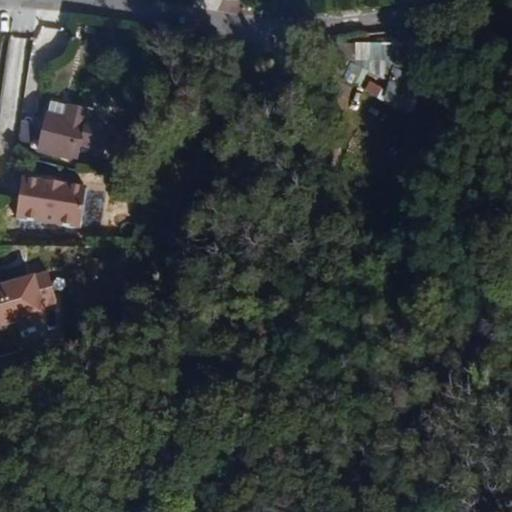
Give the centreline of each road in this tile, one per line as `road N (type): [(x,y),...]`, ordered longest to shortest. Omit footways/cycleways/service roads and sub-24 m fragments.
road 1 (residential): [(21,0),(511,7)]
road 2 (residential): [(0,369),(256,316)]
road 3 (unknown): [(21,0),(0,163)]
